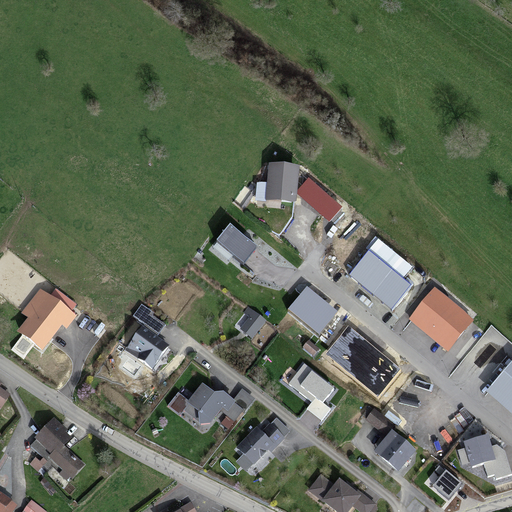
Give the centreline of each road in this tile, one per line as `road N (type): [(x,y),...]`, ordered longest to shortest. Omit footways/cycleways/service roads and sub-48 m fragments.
road 1 (residential): [(260,511),(134,449),(0,361)]
road 2 (residential): [(511,438),(307,270)]
road 3 (residential): [(400,511),(391,497),(195,347)]
